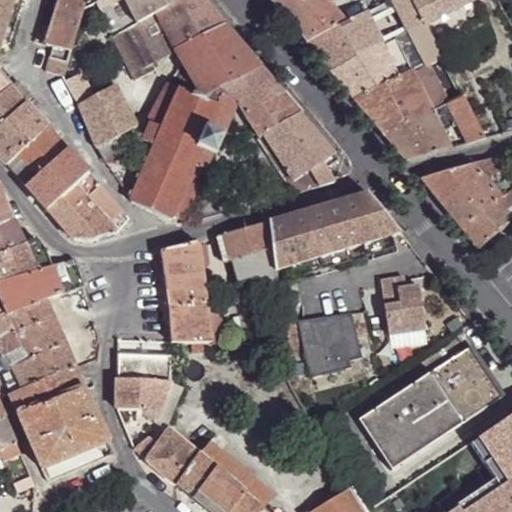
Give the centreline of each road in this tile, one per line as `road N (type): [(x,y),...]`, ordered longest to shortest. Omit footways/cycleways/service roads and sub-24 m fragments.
road 1 (residential): [(186,511),(127,462),(103,402),(109,344),(81,255)]
road 2 (residential): [(156,239),(22,71),(20,40),(33,0)]
road 3 (residential): [(156,239),(388,176)]
road 4 (unclassified): [(388,176),(239,0)]
road 5 (unclassified): [(511,326),(388,176)]
road 6 (unclassified): [(511,141),(388,176)]
